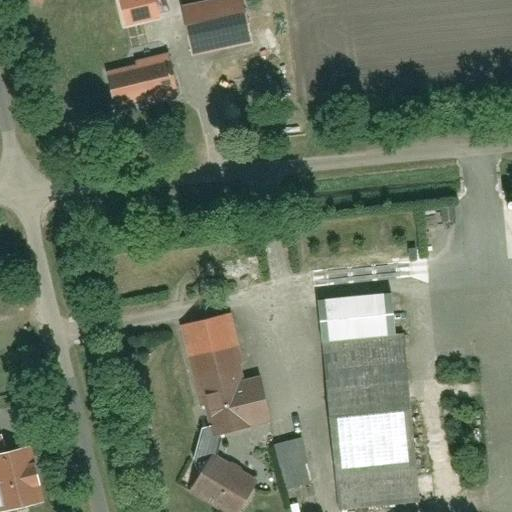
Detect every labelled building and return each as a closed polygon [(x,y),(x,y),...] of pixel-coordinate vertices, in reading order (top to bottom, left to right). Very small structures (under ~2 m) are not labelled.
[(181,17),(188,54),(247,42),(239,5),(181,17)] [(106,72),(112,110),(172,101),(166,62),(106,72)] [(316,303),(337,511),(416,504),(395,295),(316,303)] [(228,317),(182,325),(203,437),(251,428),(250,423),(262,421),(254,379),(240,381),(228,317)] [(297,440),(272,448),(286,494),(312,485),(297,440)] [(0,511),(4,511),(42,503),(29,450),(0,457),(0,511)] [(210,459),(186,497),(210,511),(239,511),(255,487),(210,459)]
